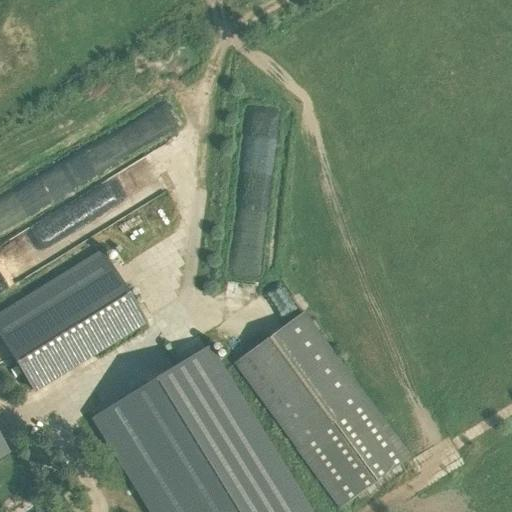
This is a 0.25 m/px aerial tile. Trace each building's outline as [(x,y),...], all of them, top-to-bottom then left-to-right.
[(86,43),(77,13),(56,19),(64,49),(86,43)] [(70,183),(83,182),(83,156),(69,156),(70,183)] [(145,321),(103,254),(0,317),(0,337),(32,390),(145,321)] [(228,272),(226,298),(247,300),(249,273),(228,272)] [(303,313),(234,363),(340,508),(409,458),(303,313)] [(311,511),(291,479),(290,477),(276,453),(210,347),(171,370),(168,372),(164,375),(146,386),(91,420),(117,462),(126,477),(135,492),(147,511),(311,511)] [(0,460),(10,454),(0,436),(0,460)]
